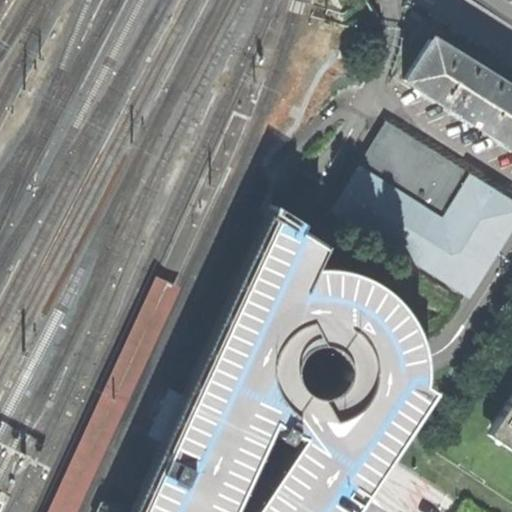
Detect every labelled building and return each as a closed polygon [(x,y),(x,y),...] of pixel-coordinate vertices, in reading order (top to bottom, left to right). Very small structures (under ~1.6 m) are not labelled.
[(403,82),(511,148),(511,92),(490,79),(429,41),(403,82)] [(332,213),(468,295),(511,223),(511,206),(385,128),(332,213)] [(210,400),(180,466),(160,456),(133,511),(348,511),(363,490),(375,471),(382,460),(427,391),(418,384),(417,370),(417,357),(416,349),(409,327),(397,309),(384,295),(370,283),(350,274),(330,269),(311,267),(319,248),(296,234),(271,219),(189,391),(210,400)] [(154,276),(44,511),(74,511),(178,288),(154,276)] [(511,387),(482,433),(511,452),(511,387)] [(150,432),(173,443),(192,400),(169,391),(150,432)] [(486,511),(465,498),(455,511),(486,511)] [(97,511),(123,511),(121,507),(103,500),(97,511)]
